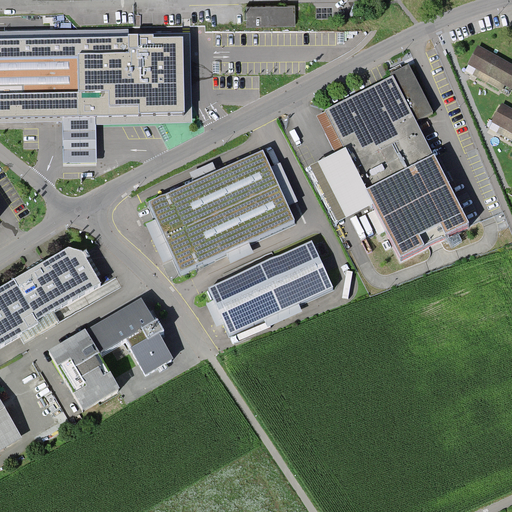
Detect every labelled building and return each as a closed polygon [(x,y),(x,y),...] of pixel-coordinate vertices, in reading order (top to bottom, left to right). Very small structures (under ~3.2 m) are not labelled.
[(295,25),(294,5),(246,7),(246,27),(295,25)] [(128,36),(0,39),(0,121),(64,120),(65,162),(95,161),(95,124),(192,121),(189,33),(128,34),(128,36)] [(288,74),(288,38),(222,39),(222,76),(233,76),(233,94),(258,94),(258,75),(288,74)] [(289,64),(324,64),(324,43),(289,43),(289,64)] [(511,90),(511,65),(478,47),(467,66),(479,73),(502,85),(511,90)] [(399,263),(467,229),(414,125),(433,116),(410,71),(324,115),(399,263)] [(511,110),(502,105),(492,125),(503,131),(511,135),(511,110)] [(181,270),(291,223),(264,160),(154,207),(181,270)] [(283,169),(273,173),(289,209),(299,204),(283,169)] [(227,337),(332,291),(310,246),(206,294),(227,337)] [(0,346),(97,287),(80,257),(65,254),(0,293),(0,346)] [(145,380),(173,364),(149,319),(140,305),(48,356),(82,417),(121,396),(100,358),(126,344),(145,380)] [(0,452),(25,439),(0,394),(0,452)]
